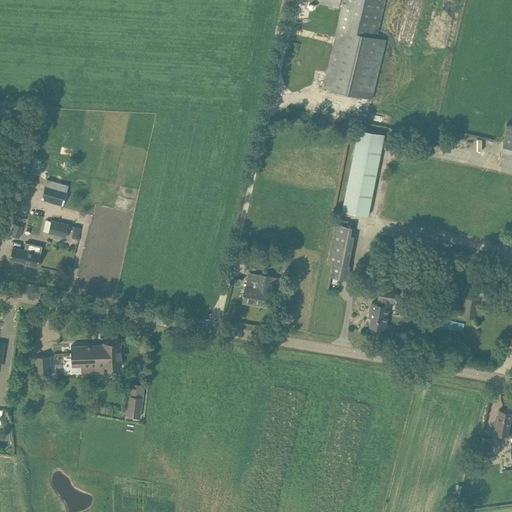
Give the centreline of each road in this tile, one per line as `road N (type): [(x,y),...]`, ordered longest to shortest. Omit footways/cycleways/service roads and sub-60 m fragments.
road 1 (unclassified): [(511,380),(212,329)]
road 2 (unclassified): [(212,329),(284,38)]
road 3 (unclassified): [(212,329),(0,292)]
